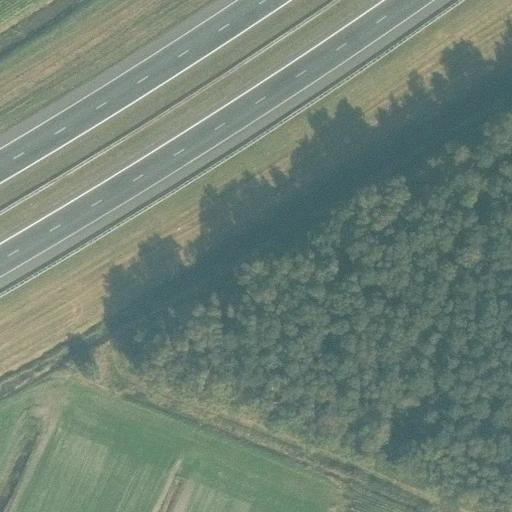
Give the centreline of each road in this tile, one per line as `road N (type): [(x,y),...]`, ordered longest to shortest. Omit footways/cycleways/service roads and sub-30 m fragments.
road 1 (motorway): [(0,259),(409,0)]
road 2 (motorway): [(265,0),(0,166)]
